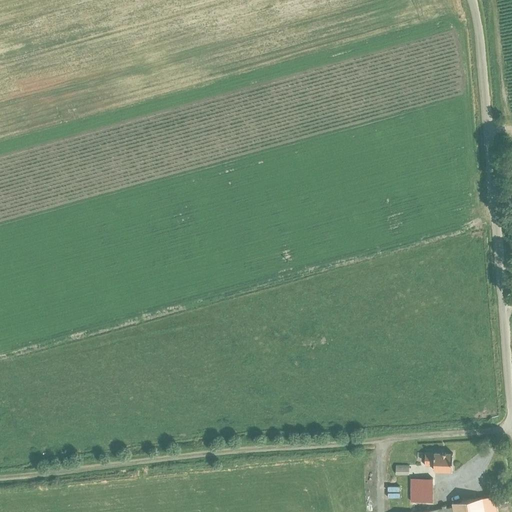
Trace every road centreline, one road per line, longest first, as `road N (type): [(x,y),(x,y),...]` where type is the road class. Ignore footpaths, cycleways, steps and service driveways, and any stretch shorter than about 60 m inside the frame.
road 1 (tertiary): [(511,402),(472,0)]
road 2 (unclassified): [(130,462),(511,427)]
